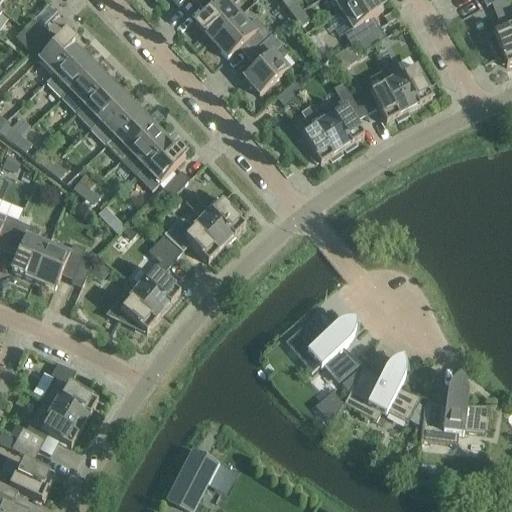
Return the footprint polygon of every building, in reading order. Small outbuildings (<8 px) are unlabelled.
[(187,0),(202,0),(204,2),(205,0),(170,0),(179,9),(187,0)] [(195,26),(211,44),(239,18),(231,9),(239,2),(237,0),(205,0),(204,2),(212,11),(195,26)] [(332,0),(341,14),(362,0),(332,0)] [(351,48),(358,44),(379,30),(373,20),(382,14),(372,0),(362,0),(341,14),(352,32),(344,37),(351,48)] [(500,0),(481,0),(486,9),(500,0)] [(286,8),(294,19),(302,13),(294,2),(286,8)] [(294,19),(301,29),(310,22),(302,13),(294,19)] [(244,46),(252,55),(271,38),(255,20),(247,28),(239,18),(211,44),(227,62),(244,46)] [(33,23),(24,31),(15,40),(23,49),(41,31),(33,23)] [(506,69),(511,66),(511,28),(492,36),(493,39),(487,42),(487,41),(486,42),(496,60),(498,60),(497,59),(501,57),(506,69)] [(364,54),(374,48),(385,41),(379,30),(358,44),(364,54)] [(31,57),(50,40),(41,31),(23,49),(31,57)] [(54,77),(79,54),(63,38),(39,61),(54,77)] [(259,98),(288,73),(279,63),(287,56),(271,38),(252,55),(261,64),(243,80),(259,98)] [(314,56),(321,67),(330,61),(322,50),(314,56)] [(61,102),(94,69),(79,54),(54,77),(45,86),(61,102)] [(392,83),(409,114),(432,102),(425,91),(428,89),(429,90),(430,89),(419,71),(418,71),(419,72),(416,73),(415,71),(402,77),(396,66),(395,66),(396,68),(387,72),(392,83)] [(76,117),(109,85),(94,69),(61,102),(76,117)] [(407,115),(409,114),(392,83),(370,95),(367,89),(353,97),(366,118),(377,111),(386,127),(397,121),(398,124),(408,118),(407,115)] [(284,110),(303,93),(295,84),(276,101),(284,110)] [(91,132),(124,100),(109,85),(76,117),(91,132)] [(354,125),(366,118),(353,97),(339,104),(319,118),(342,154),(344,152),(346,155),(356,149),(354,146),(363,140),(354,125)] [(106,148),(139,116),(124,100),(91,132),(90,133),(105,149),(106,148)] [(309,162),(310,161),(309,160),(313,157),(320,168),(330,162),(331,164),(341,158),(339,155),(342,154),(319,118),(312,107),(311,108),(313,111),(305,117),(311,131),(301,138),(302,141),(296,145),(295,144),(294,145),(309,162)] [(121,163),(154,131),(139,116),(106,148),(121,163)] [(0,132),(0,136),(15,148),(21,140),(4,127),(0,132)] [(144,170),(169,147),(154,131),(121,163),(136,178),(144,170)] [(15,148),(25,156),(31,148),(21,140),(15,148)] [(144,170),(136,178),(152,195),(185,163),(169,147),(144,170)] [(39,166),(49,174),(55,166),(45,158),(39,166)] [(7,162),(3,172),(16,177),(20,167),(7,162)] [(65,174),(55,166),(49,174),(59,182),(65,174)] [(181,174),(163,192),(172,201),(189,183),(181,174)] [(79,185),(73,193),(83,201),(89,193),(79,185)] [(100,201),(89,193),(83,201),(93,209),(100,201)] [(236,220),(238,218),(239,219),(240,218),(225,202),(224,202),(225,203),(222,206),(210,195),(200,205),(193,198),(185,206),(201,223),(226,248),(245,229),(236,220)] [(0,244),(8,248),(18,225),(0,217),(0,244)] [(114,220),(107,227),(117,237),(124,230),(114,220)] [(164,238),(156,246),(175,264),(183,255),(181,253),(188,246),(208,266),(226,248),(201,223),(193,231),(184,224),(179,224),(165,238),(164,238)] [(10,274),(33,283),(47,248),(36,243),(40,233),(18,225),(8,248),(20,252),(10,274)] [(132,241),(139,233),(131,225),(124,233),(132,241)] [(160,280),(175,264),(156,246),(148,255),(159,266),(136,293),(163,316),(180,296),(160,280)] [(64,271),(75,276),(76,276),(81,263),(85,253),(72,247),(68,257),(47,248),(33,283),(55,292),(64,271)] [(84,257),(82,263),(91,267),(95,257),(90,255),(84,257)] [(72,283),(71,286),(82,291),(91,268),(81,263),(76,276),(75,276),(72,283)] [(136,328),(146,336),(163,316),(136,293),(130,288),(106,318),(105,319),(134,333),(135,332),(133,331),(136,328)] [(358,366),(343,352),(348,348),(350,345),(353,342),(354,338),(355,335),(356,331),(355,327),(352,326),(348,326),(344,327),(340,328),(337,329),(334,332),(329,336),(316,317),(315,318),(316,319),(285,346),(311,376),(319,369),(321,371),(324,368),(338,384),(358,368),(358,366)] [(381,382),(363,370),(343,407),(376,425),(381,415),(386,418),(388,414),(407,424),(419,401),(419,400),(399,392),(403,386),(404,383),(405,379),(405,375),(405,371),(404,368),(402,364),(398,365),(395,366),(391,368),(388,370),(386,373),(384,376),(381,382)] [(0,396),(6,399),(15,376),(4,371),(0,381),(0,396)] [(71,386),(69,389),(56,381),(43,404),(84,428),(97,405),(86,399),(88,395),(90,395),(90,394),(70,385),(70,386),(71,386)] [(446,406),(425,402),(420,444),(457,448),(458,437),(463,438),(464,434),(485,436),(488,410),(496,410),(496,408),(481,409),(467,409),(468,403),(468,399),(467,395),(466,391),(464,388),(462,385),(459,382),(456,384),(453,386),(451,389),(449,393),(447,396),(446,400),(446,406)] [(43,404),(26,432),(45,442),(47,437),(70,451),(84,428),(43,404)] [(39,453),(45,442),(26,432),(22,430),(17,441),(39,453)] [(17,441),(11,452),(33,463),(39,453),(17,441)] [(167,503),(184,511),(193,511),(218,466),(193,453),(167,503)] [(55,480),(21,464),(9,489),(17,493),(43,505),(55,480)] [(417,479),(416,485),(434,488),(434,484),(436,468),(418,466),(417,479)] [(0,484),(0,497),(12,504),(17,493),(9,489),(0,484)] [(0,497),(0,511),(11,511),(9,511),(12,504),(0,497)]
